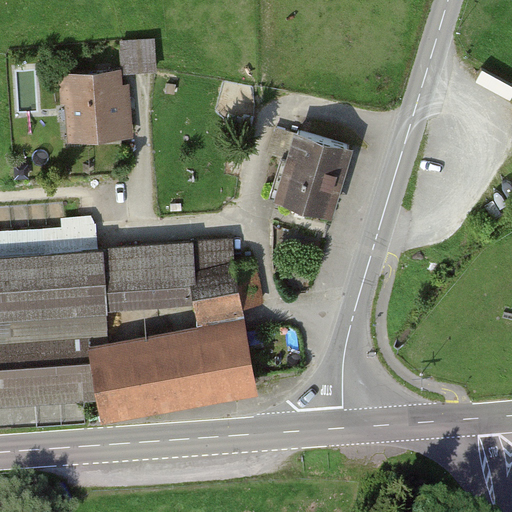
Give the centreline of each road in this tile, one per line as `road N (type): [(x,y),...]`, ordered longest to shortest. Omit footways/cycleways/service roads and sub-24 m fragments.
road 1 (tertiary): [(346,427),(347,346),(449,0)]
road 2 (primary): [(0,452),(346,427)]
road 3 (primary): [(346,427),(474,419)]
